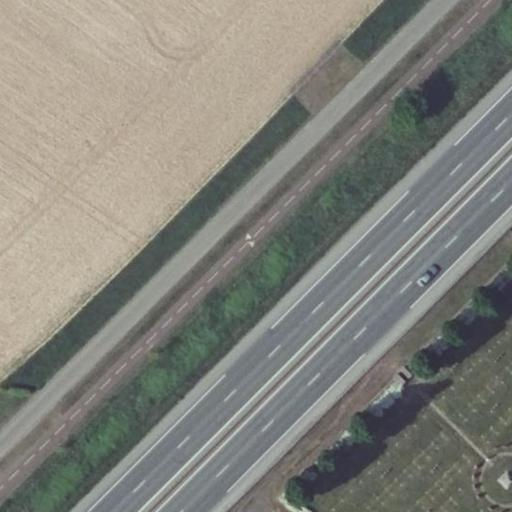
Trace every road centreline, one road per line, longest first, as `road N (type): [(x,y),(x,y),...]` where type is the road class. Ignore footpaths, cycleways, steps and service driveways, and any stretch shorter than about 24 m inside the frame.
road 1 (trunk): [(511,115),(114,511)]
road 2 (trunk): [(184,511),(511,183)]
